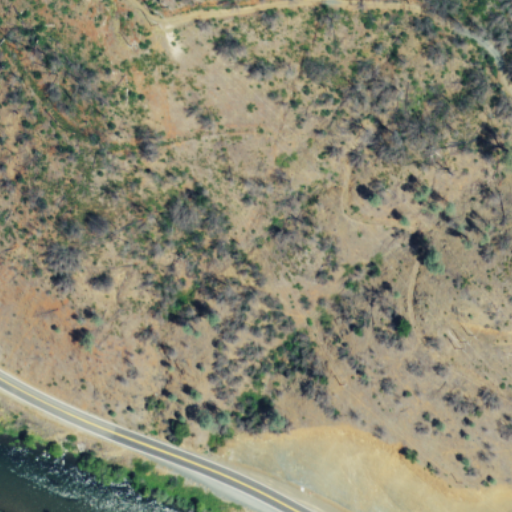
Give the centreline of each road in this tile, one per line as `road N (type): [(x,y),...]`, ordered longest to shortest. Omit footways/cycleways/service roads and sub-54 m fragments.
road 1 (trunk): [(273,511),(0,367)]
road 2 (residential): [(511,91),(394,18),(294,0)]
